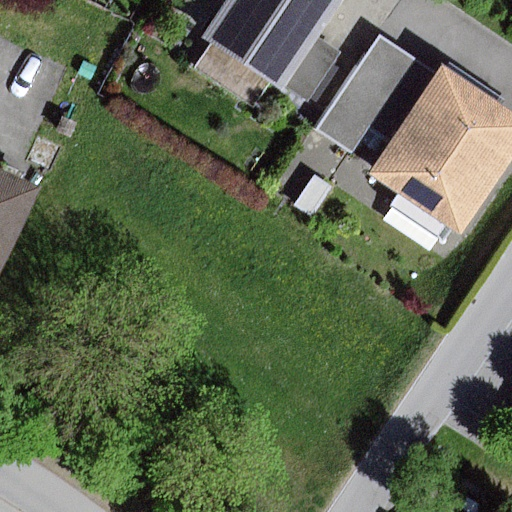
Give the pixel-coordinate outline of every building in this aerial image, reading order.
[(212,36),(236,0),(184,0),(177,11),(212,36)] [(236,0),(212,36),(209,41),(287,93),(290,88),(322,40),(348,0),(236,0)] [(372,129),(416,61),(381,38),(319,132),(355,155),(372,129)] [(342,53),(322,40),(290,88),(310,101),(342,53)] [(395,145),(439,76),(416,61),(372,129),(395,145)] [(511,164),(511,112),(446,68),(439,76),(395,145),(372,177),(463,237),(511,164)] [(0,277),(39,192),(0,174),(0,277)]
